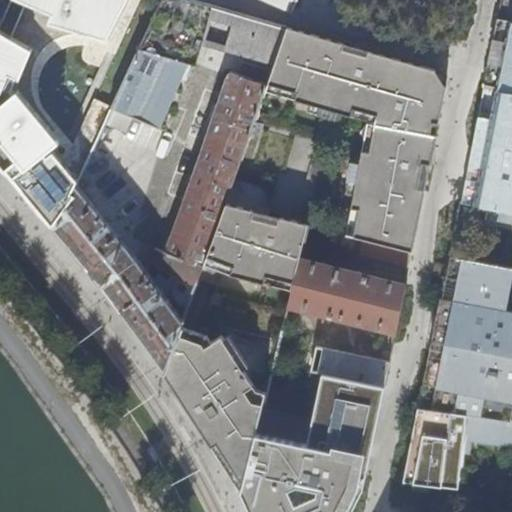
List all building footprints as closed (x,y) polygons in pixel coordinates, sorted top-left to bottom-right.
[(84,31),(109,40),(131,0),(9,0),(0,22),(0,160),(53,224),(76,192),(73,189),(75,183),(77,180),(54,152),(63,145),(57,138),(60,136),(51,125),(40,109),(32,94),(30,83),(31,67),(36,55),(42,46),(51,38),(63,32),(73,30),(84,31)] [(204,33),(213,5),(197,0),(162,0),(104,122),(127,132),(134,117),(160,128),(188,64),(189,65),(190,62),(193,62),(198,46),(200,46),(204,33)] [(511,0),(501,0),(498,17),(511,19),(511,0)] [(276,54),(287,26),(213,5),(204,33),(276,54)] [(511,19),(498,17),(484,82),(511,87),(511,19)] [(435,84),(431,79),(438,75),(432,69),(376,52),(375,59),(353,53),(355,46),(287,26),(276,54),(269,73),(266,81),(305,92),(302,100),(358,116),(360,108),(384,115),(374,155),(366,154),(353,209),(360,211),(355,234),(364,236),(413,249),(425,187),(418,185),(423,160),(430,162),(446,85),(441,79),(435,84)] [(266,81),(269,73),(252,67),(249,77),(266,83),(266,81)] [(145,265),(75,183),(73,189),(76,192),(53,224),(162,366),(179,320),(182,311),(202,257),(223,201),(266,83),(249,77),(232,71),(227,72),(227,74),(228,76),(166,250),(156,246),(152,260),(159,270),(151,275),(145,265)] [(511,100),(483,96),(469,188),(511,197),(511,100)] [(223,201),(202,257),(221,261),(219,269),(266,281),(268,273),(295,280),(301,257),(309,223),(290,218),(288,226),(267,220),(269,213),(223,201)] [(488,208),(460,202),(456,220),(485,225),(488,208)] [(511,212),(488,208),(485,225),(511,230),(511,212)] [(360,255),(409,265),(413,249),(364,236),(360,255)] [(511,290),(511,267),(449,255),(447,268),(487,276),(482,305),(501,308),(508,310),(511,290)] [(396,330),(406,283),(301,257),(295,280),(289,304),(396,330)] [(487,276),(447,268),(419,405),(468,413),(480,397),(511,402),(511,310),(508,310),(501,308),(482,305),(487,276)] [(206,334),(179,320),(162,366),(173,383),(182,377),(192,348),(209,341),(206,334)] [(182,377),(173,383),(204,431),(242,488),(252,453),(258,429),(268,389),(258,387),(219,336),(209,341),(192,348),(182,377)] [(356,377),(386,384),(388,373),(358,368),(356,377)] [(307,441),(258,429),(252,453),(242,488),(252,511),(350,511),(363,487),(386,384),(356,377),(324,370),(307,441)] [(459,488),(468,413),(419,405),(404,480),(459,488)] [(511,446),(511,419),(468,413),(465,439),(511,446)]
